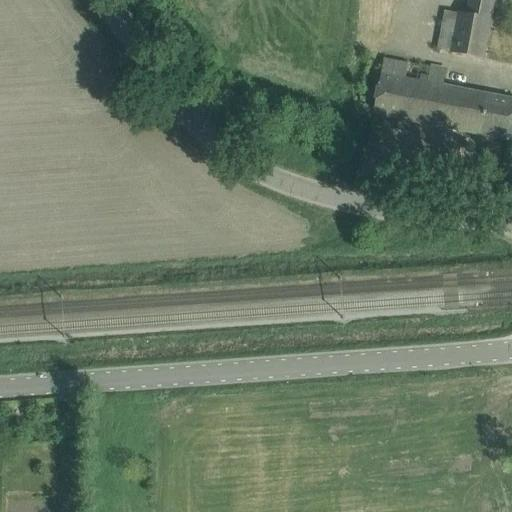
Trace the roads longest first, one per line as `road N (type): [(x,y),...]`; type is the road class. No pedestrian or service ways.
road 1 (secondary): [(511,348),(0,388)]
road 2 (unclassified): [(511,222),(344,200),(265,174),(210,136),(103,0)]
